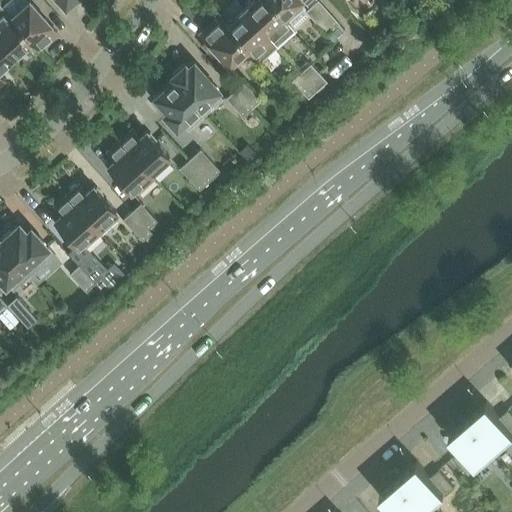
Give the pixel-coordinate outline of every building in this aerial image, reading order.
[(56,31),(28,0),(11,16),(0,4),(0,5),(38,48),(56,31)] [(295,29),(268,0),(253,0),(244,8),(277,45),(295,29)] [(299,0),(268,0),(295,29),(295,28),(283,15),(299,0)] [(338,21),(318,0),(315,0),(305,10),(326,32),(338,21)] [(38,48),(0,5),(0,42),(12,56),(30,41),(37,49),(38,48)] [(277,45),(244,8),(227,24),(219,16),(259,61),(277,45)] [(259,61),(219,16),(200,33),(228,64),(246,48),(258,62),(259,61)] [(0,67),(12,56),(0,42),(0,76),(3,80),(0,76),(0,67)] [(219,89),(195,62),(193,60),(187,65),(184,62),(170,75),(204,112),(220,98),(216,92),(219,89)] [(326,81),(310,63),(301,71),(317,89),(326,81)] [(317,89),(301,71),(291,79),(308,97),(317,89)] [(204,112),(170,75),(169,75),(172,79),(153,96),(166,110),(162,113),(176,128),(183,122),(187,127),(204,112)] [(260,99),(243,80),(234,88),(251,107),(260,99)] [(251,107),(234,88),(225,97),(242,115),(251,107)] [(169,155),(146,130),(139,137),(132,129),(120,140),(154,178),(155,177),(150,172),(169,155)] [(154,178),(120,140),(108,151),(114,159),(107,165),(130,190),(133,187),(138,192),(154,178)] [(220,171),(200,148),(188,159),(208,181),(220,171)] [(208,181),(188,159),(179,167),(199,189),(208,181)] [(115,210),(93,185),(86,191),(79,184),(67,195),(101,233),(117,218),(112,213),(115,210)] [(101,233),(67,195),(55,206),(61,213),(54,219),(77,245),(80,241),(85,247),(101,233)] [(157,220),(140,201),(131,209),(148,228),(157,220)] [(148,228),(131,209),(122,218),(143,240),(152,232),(148,228)] [(40,253),(48,247),(35,233),(30,227),(25,231),(18,222),(0,238),(0,241),(29,273),(45,259),(40,253)] [(29,273),(0,241),(0,280),(5,285),(8,282),(13,288),(29,273)] [(104,274),(87,256),(78,264),(94,282),(104,274)] [(94,282),(78,264),(69,272),(86,290),(94,282)] [(36,318),(16,295),(6,304),(27,327),(36,318)] [(511,412),(508,408),(499,416),(487,401),(468,418),(494,449),(511,433),(511,412)] [(494,449),(468,418),(449,434),(461,449),(453,456),(468,474),(478,467),(476,465),(494,449)] [(455,487),(439,469),(430,476),(418,461),(399,478),(425,509),(444,493),(446,495),(455,487)] [(421,511),(425,509),(399,478),(379,494),(392,509),(388,511),(421,511)]
